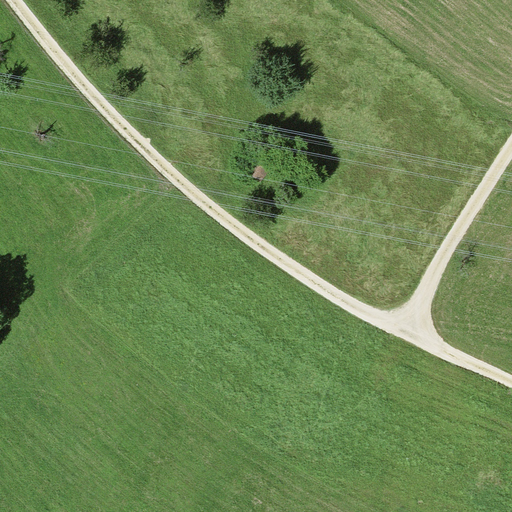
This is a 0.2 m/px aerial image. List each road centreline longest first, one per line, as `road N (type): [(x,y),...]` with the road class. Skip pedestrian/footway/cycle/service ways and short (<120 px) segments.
road 1 (track): [(511,388),(334,296),(233,227),(128,130),(16,0)]
road 2 (track): [(511,150),(436,273),(412,336)]
